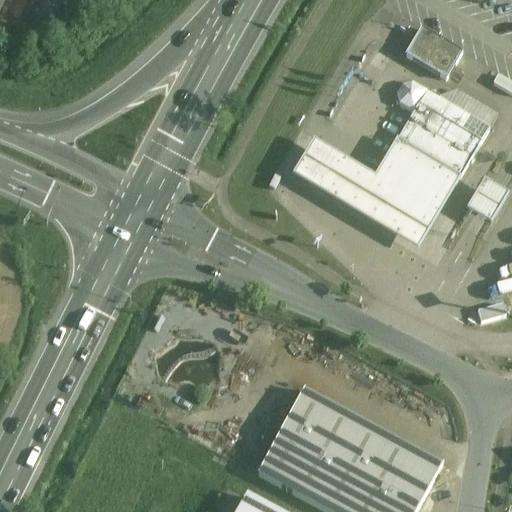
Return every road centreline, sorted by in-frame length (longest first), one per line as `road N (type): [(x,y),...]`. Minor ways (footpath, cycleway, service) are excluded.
road 1 (primary): [(0,482),(123,240)]
road 2 (motorway): [(243,0),(127,97),(33,146)]
road 3 (residential): [(270,279),(392,338),(458,376),(479,399)]
road 4 (primary): [(143,200),(254,0)]
road 5 (residential): [(123,240),(213,272),(270,279)]
road 6 (residential): [(270,279),(143,200)]
road 7 (motorway): [(0,177),(123,240)]
road 8 (motorway): [(143,200),(33,146)]
